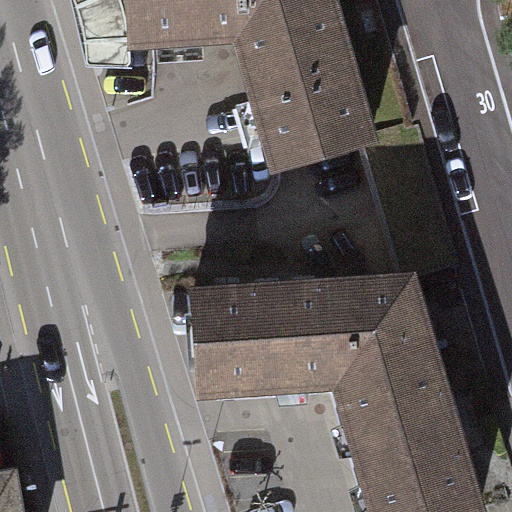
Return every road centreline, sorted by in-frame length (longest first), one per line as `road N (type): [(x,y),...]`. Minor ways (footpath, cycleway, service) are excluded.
road 1 (primary): [(124,511),(0,3)]
road 2 (residential): [(425,0),(511,281)]
